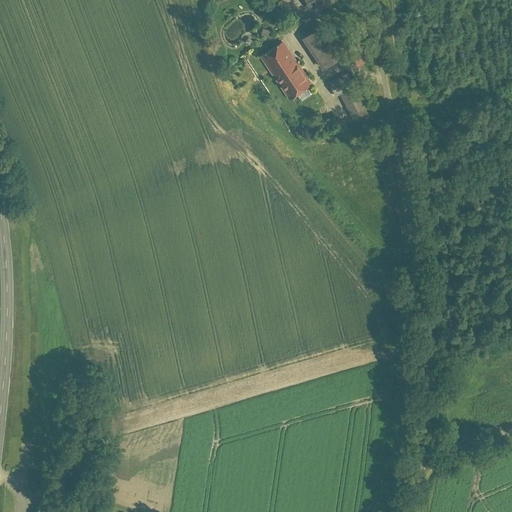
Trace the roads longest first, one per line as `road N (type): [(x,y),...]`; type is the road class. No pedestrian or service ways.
road 1 (residential): [(408,511),(423,287),(375,0)]
road 2 (tertiary): [(0,403),(0,215)]
